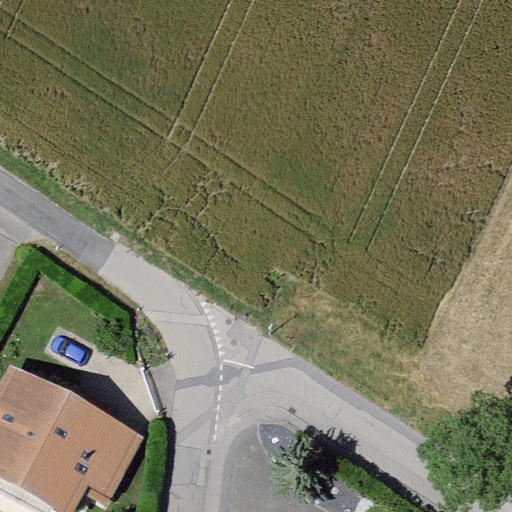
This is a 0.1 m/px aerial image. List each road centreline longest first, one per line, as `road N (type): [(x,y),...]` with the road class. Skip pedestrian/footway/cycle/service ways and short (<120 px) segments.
road 1 (residential): [(484,511),(208,333)]
road 2 (unclassified): [(208,333),(0,194)]
road 3 (residential): [(195,511),(208,333)]
